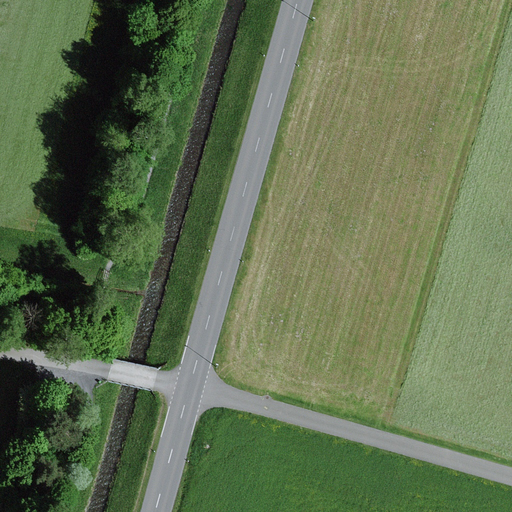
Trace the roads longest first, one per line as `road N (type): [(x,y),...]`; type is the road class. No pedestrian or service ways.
road 1 (tertiary): [(298,0),(189,387)]
road 2 (residential): [(511,476),(189,387)]
road 3 (track): [(189,387),(0,352)]
road 4 (tertiary): [(189,387),(155,511)]
